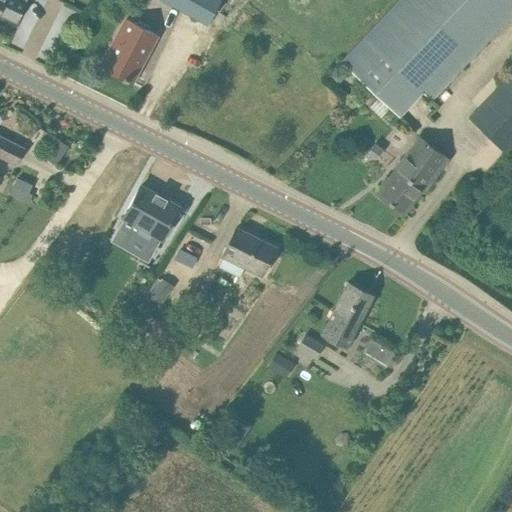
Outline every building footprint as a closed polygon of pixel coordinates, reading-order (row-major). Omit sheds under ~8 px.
[(0,0),(0,13),(16,21),(25,3),(18,0),(0,0)] [(48,0),(48,13),(60,13),(59,0),(48,0)] [(160,0),(207,25),(221,0),(160,0)] [(511,15),(511,0),(397,0),(340,60),(400,117),(423,93),(432,101),(511,15)] [(127,19),(102,66),(131,81),(156,35),(127,19)] [(327,77),(325,80),(334,88),(337,85),(343,79),(333,71),(327,77)] [(511,72),(468,117),(508,156),(511,151),(511,72)] [(0,157),(15,166),(25,147),(0,134),(0,157)] [(49,138),(50,157),(63,156),(63,138),(49,138)] [(425,189),(447,159),(419,138),(377,193),(404,213),(424,187),(425,189)] [(32,185),(16,177),(9,193),(29,202),(33,192),(30,191),(32,185)] [(123,217),(162,238),(179,207),(140,185),(123,217)] [(261,275),(275,247),(236,227),(222,255),(261,275)] [(161,279),(149,296),(159,304),(172,287),(161,279)] [(347,281),(321,333),(347,346),(373,294),(347,281)] [(314,359),(323,344),(305,333),(296,348),(314,359)] [(384,365),(392,352),(368,337),(360,350),(384,365)] [(276,352),(267,366),(280,373),(288,359),(276,352)] [(232,413),(214,442),(231,452),(249,423),(232,413)] [(344,482),(333,475),(326,486),(337,493),(344,482)]
